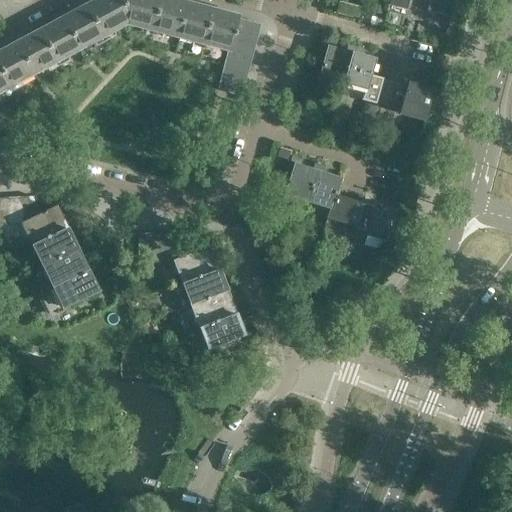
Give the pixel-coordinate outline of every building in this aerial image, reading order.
[(127,25),(123,0),(95,0),(86,5),(103,37),(127,25)] [(152,31),(160,0),(123,0),(127,25),(152,31)] [(178,38),(187,3),(176,0),(160,0),(152,31),(178,38)] [(358,19),(361,8),(338,2),(335,13),(358,19)] [(204,45),(213,10),(187,3),(178,38),(204,45)] [(103,37),(86,5),(63,18),(80,50),(103,37)] [(232,44),(238,20),(239,17),(213,10),(204,45),(229,51),(230,52),(232,44)] [(80,50),(63,18),(40,30),(57,62),(80,50)] [(253,49),(259,26),(238,20),(232,44),(253,49)] [(57,62),(40,30),(16,43),(33,75),(57,62)] [(343,84),(351,54),(346,52),(333,49),(335,42),(325,39),(323,47),(327,48),(319,77),(343,84)] [(33,75),(16,43),(0,51),(0,68),(10,88),(33,75)] [(247,72),(253,49),(232,44),(230,52),(229,51),(225,66),(247,72)] [(370,77),(374,60),(356,55),(358,49),(348,46),(346,52),(351,54),(343,84),(364,90),(366,90),(370,77)] [(240,95),(247,72),(225,66),(219,89),(240,95)] [(0,93),(10,88),(0,68),(0,93)] [(375,104),(382,80),(370,77),(366,90),(364,90),(362,100),(375,104)] [(388,108),(394,83),(382,80),(375,104),(388,108)] [(423,121),(432,92),(435,93),(438,85),(428,82),(426,89),(408,84),(407,87),(400,111),(399,114),(423,121)] [(400,111),(407,87),(394,83),(388,108),(400,111)] [(308,201),(317,172),(312,170),(300,166),(302,160),(292,157),(290,164),(294,166),(281,207),(308,201)] [(331,209),(335,196),(340,179),(323,174),(325,167),(315,164),(312,170),(317,172),(308,201),(330,208),(331,209)] [(340,223),(347,200),(335,196),(331,209),(330,208),(327,219),(340,223)] [(21,224),(20,197),(8,198),(9,224),(21,224)] [(41,214),(33,197),(20,197),(21,224),(23,224),(41,214)] [(0,224),(9,224),(8,198),(0,198),(0,224)] [(352,227),(360,203),(347,200),(340,223),(352,227)] [(388,241),(397,213),(400,214),(403,206),(393,203),(391,210),(373,204),(372,207),(360,203),(352,227),(365,231),(364,234),(388,241)] [(65,229),(54,207),(41,214),(23,224),(33,245),(65,229)] [(76,251),(65,229),(33,245),(44,266),(76,251)] [(150,261),(151,234),(138,234),(138,260),(150,261)] [(162,261),(163,235),(151,234),(150,261),(162,261)] [(174,261),(175,235),(163,235),(162,261),(174,261)] [(194,253),(187,235),(175,235),(174,261),(175,261),(194,253)] [(217,270),(208,247),(194,253),(175,261),(183,283),(217,270)] [(86,272),(76,251),(44,266),(54,287),(86,272)] [(226,293),(217,270),(183,283),(192,306),(226,293)] [(97,293),(86,272),(54,287),(64,309),(97,293)] [(235,315),(226,293),(192,306),(201,328),(235,315)] [(243,337),(235,315),(201,328),(209,350),(243,337)]
